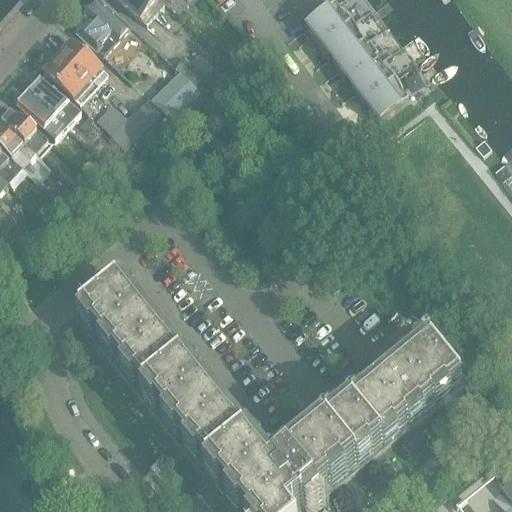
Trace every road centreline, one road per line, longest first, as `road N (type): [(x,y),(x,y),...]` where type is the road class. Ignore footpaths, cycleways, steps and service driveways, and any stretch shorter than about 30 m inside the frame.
road 1 (residential): [(106,475),(63,416),(34,323),(117,254)]
road 2 (residential): [(239,0),(347,142)]
